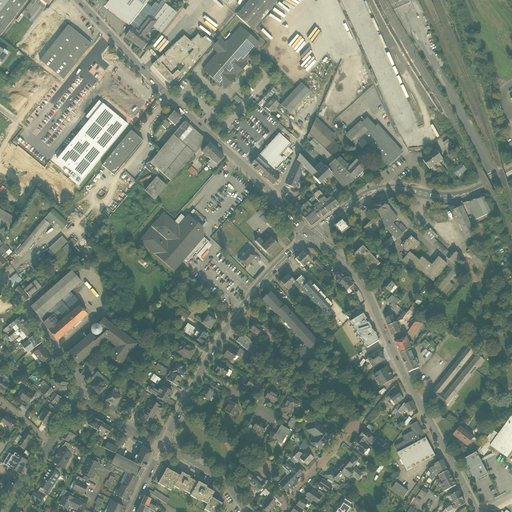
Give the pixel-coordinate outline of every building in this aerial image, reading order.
[(0,0),(0,36),(28,0),(26,0),(18,10),(4,0),(0,0)] [(4,0),(18,10),(26,0),(4,0)] [(109,0),(104,7),(108,10),(116,0),(115,0),(109,0)] [(149,0),(115,0),(116,0),(108,10),(128,26),(130,25),(138,14),(146,4),(149,0)] [(249,0),(236,16),(249,28),(273,0),(249,0)] [(411,3),(409,0),(392,0),(397,9),(403,6),(411,3)] [(423,0),(428,11),(434,8),(430,0),(423,0)] [(146,4),(138,14),(146,21),(148,18),(150,16),(152,18),(153,17),(154,18),(165,4),(161,1),(159,5),(155,3),(151,8),(146,4)] [(165,4),(154,18),(155,18),(154,19),(157,21),(155,24),(152,28),(160,34),(177,13),(165,4)] [(219,22),(224,24),(230,12),(217,6),(212,17),(215,18),(217,19),(216,19),(220,21),(219,22)] [(40,61),(68,26),(48,10),(20,45),(40,61)] [(138,31),(146,21),(138,14),(130,25),(133,27),(138,31)] [(152,28),(155,24),(148,18),(146,21),(138,31),(141,34),(145,37),(152,28)] [(91,44),(68,26),(40,61),(63,80),(91,44)] [(125,37),(134,44),(141,34),(138,31),(133,27),(125,37)] [(240,27),(233,35),(252,52),(259,44),(240,27)] [(145,37),(141,34),(134,44),(142,50),(150,41),(145,37)] [(177,42),(163,55),(163,56),(165,54),(168,57),(166,59),(180,74),(174,79),(175,80),(174,81),(177,81),(178,82),(212,43),(205,36),(202,39),(197,34),(193,39),(194,40),(192,43),(196,47),(189,55),(177,42)] [(244,62),(252,52),(233,35),(225,44),(219,39),(212,48),(218,53),(203,70),(222,87),(223,86),(226,82),(229,85),(247,64),(244,62)] [(182,37),(177,42),(189,55),(196,47),(192,43),(185,37),(182,37)] [(0,59),(2,62),(9,53),(4,50),(3,51),(0,48),(0,59)] [(163,55),(152,66),(169,84),(171,82),(172,83),(174,81),(173,81),(174,81),(175,80),(174,79),(180,74),(166,59),(168,57),(165,54),(163,56),(163,55)] [(280,105),(288,113),(309,90),(301,83),(286,99),(280,105)] [(94,91),(87,86),(83,91),(89,96),(94,91)] [(265,97),(268,100),(277,90),(274,88),(265,97)] [(273,98),(269,103),(275,108),(279,104),(273,98)] [(85,117),(89,120),(103,104),(99,101),(85,117)] [(272,111),(275,108),(269,103),(265,107),(271,112),(272,111)] [(78,184),(127,124),(103,104),(89,120),(57,159),(71,171),(73,173),(70,177),(78,184)] [(168,123),(168,122),(168,121),(168,120),(175,126),(177,123),(179,121),(181,118),(178,114),(177,115),(174,111),(162,126),(165,129),(169,125),(168,123)] [(315,118),(314,122),(333,140),(336,137),(321,122),(315,118)] [(368,144),(388,166),(401,155),(376,127),(368,118),(362,123),(347,136),(355,146),(357,144),(363,138),(368,144)] [(345,135),(347,136),(362,123),(360,121),(345,135)] [(150,172),(155,167),(189,125),(185,122),(183,123),(146,168),(150,172)] [(324,150),(333,140),(314,122),(308,134),(318,144),(324,150)] [(378,124),(376,127),(401,155),(403,153),(378,124)] [(195,131),(189,125),(155,167),(161,172),(195,131)] [(143,140),(131,131),(102,165),(114,175),(143,140)] [(206,140),(195,131),(161,172),(171,181),(206,140)] [(257,157),(272,172),(273,172),(274,170),(275,171),(285,161),(285,160),(282,158),(280,156),(291,144),(279,133),(257,157)] [(368,144),(363,138),(357,144),(362,149),(368,144)] [(309,142),(315,148),(318,144),(313,139),(309,142)] [(443,142),(447,147),(451,144),(448,139),(443,142)] [(341,148),(333,140),(324,150),(333,157),(335,159),(337,161),(340,157),(336,153),(341,148)] [(201,152),(208,158),(216,150),(209,143),(201,152)] [(314,148),(328,162),(333,157),(318,144),(315,148),(314,148)] [(292,152),(288,148),(282,154),(284,156),(282,158),(285,160),(292,152)] [(37,173),(9,150),(4,156),(24,173),(22,175),(30,181),(37,173)] [(224,157),(216,150),(208,158),(210,160),(216,165),(224,157)] [(436,150),(429,155),(436,164),(443,159),(436,150)] [(308,173),(312,177),(317,173),(313,169),(299,154),(297,160),(303,168),(308,173)] [(430,169),(432,167),(436,164),(429,155),(423,160),(430,169)] [(262,175),(266,179),(272,172),(257,157),(253,162),(250,165),(253,167),(262,175)] [(340,157),(337,161),(356,179),(366,168),(368,166),(364,162),(362,164),(357,160),(349,168),(347,166),(348,165),(340,157)] [(344,188),(356,179),(337,161),(335,159),(330,164),(326,168),(331,174),(340,184),(340,185),(340,186),(342,188),(343,188),(343,187),(344,188)] [(213,169),(216,165),(210,160),(209,161),(207,163),(213,169)] [(295,188),(303,168),(297,160),(286,184),(295,188)] [(453,170),(457,176),(466,170),(462,164),(453,170)] [(325,180),(331,174),(326,168),(324,166),(320,170),(317,173),(312,177),(319,185),(325,180)] [(188,170),(194,176),(197,172),(191,167),(188,170)] [(134,182),(135,181),(125,171),(124,173),(134,182)] [(62,208),(80,186),(63,172),(50,190),(42,184),(38,189),(62,208)] [(266,179),(273,185),(279,178),(274,173),(273,172),(272,172),(266,179)] [(145,191),(154,200),(166,187),(155,178),(145,191)] [(320,204),(327,214),(338,205),(330,196),(326,200),(319,192),(314,185),(312,185),(308,189),(313,195),(313,196),(320,204)] [(307,202),(314,209),(320,204),(313,196),(307,202)] [(288,201),(293,206),(296,203),(297,203),(292,197),(288,201)] [(484,197),(474,200),(478,208),(481,206),(485,215),(491,213),(484,197)] [(381,215),(390,209),(390,208),(383,200),(374,207),(381,215)] [(475,220),(485,215),(481,206),(478,208),(474,200),(472,201),(468,203),(475,220)] [(310,225),(312,225),(320,219),(316,215),(312,210),(314,209),(307,202),(301,208),(296,203),(293,206),(308,223),(310,225)] [(316,215),(320,219),(327,214),(320,204),(314,209),(312,210),(316,215)] [(72,205),(65,213),(69,216),(75,208),(72,205)] [(453,210),(466,240),(470,238),(475,236),(475,235),(462,206),(453,210)] [(0,209),(0,227),(7,231),(14,218),(0,209)] [(256,213),(260,218),(264,214),(260,209),(256,213)] [(390,209),(381,215),(384,218),(380,222),(383,224),(393,235),(396,239),(402,234),(397,228),(394,224),(392,223),(398,218),(390,209)] [(52,220),(62,229),(68,223),(52,210),(47,216),(52,220)] [(195,253),(197,255),(198,255),(205,248),(202,245),(206,240),(203,237),(203,228),(188,215),(181,223),(177,219),(174,223),(163,213),(139,241),(174,271),(184,259),(187,262),(195,253)] [(270,220),(264,214),(260,218),(266,224),(267,223),(270,220)] [(370,236),(383,224),(380,222),(384,218),(381,215),(379,218),(378,217),(378,216),(376,218),(375,218),(363,228),(364,228),(363,228),(370,236)] [(52,220),(47,216),(44,220),(49,224),(52,220)] [(335,225),(342,234),(344,232),(350,228),(343,219),(335,225)] [(44,220),(31,235),(35,239),(36,240),(49,224),(44,220)] [(267,223),(274,231),(278,228),(270,220),(267,223)] [(397,228),(402,234),(407,230),(401,223),(399,225),(397,228)] [(423,236),(431,243),(434,239),(437,236),(430,229),(424,235),(423,236)] [(345,237),(349,241),(351,239),(345,233),(344,232),(342,234),(345,237)] [(470,238),(472,243),(480,239),(478,234),(475,235),(475,236),(470,238)] [(31,243),(35,239),(31,235),(15,253),(20,257),(32,244),(31,243)] [(381,246),(384,250),(396,239),(393,235),(381,246)] [(62,236),(49,249),(49,250),(54,255),(67,242),(62,236)] [(407,251),(408,252),(411,248),(413,250),(414,249),(416,248),(415,247),(416,246),(417,246),(418,245),(418,243),(419,243),(411,237),(408,240),(407,241),(406,242),(406,243),(403,247),(404,249),(405,250),(406,251),(407,251)] [(77,242),(72,238),(68,243),(73,247),(77,242)] [(267,251),(270,254),(279,246),(271,238),(265,245),(259,238),(255,241),(266,252),(267,251)] [(431,243),(446,257),(449,253),(434,239),(431,243)] [(209,243),(206,240),(202,245),(205,248),(198,255),(197,255),(196,256),(200,259),(211,246),(209,243)] [(67,244),(62,249),(69,256),(74,251),(67,244)] [(355,254),(372,273),(381,264),(364,246),(355,254)] [(466,252),(476,260),(481,254),(472,246),(466,252)] [(9,250),(6,247),(1,252),(3,255),(9,250)] [(453,249),(449,253),(446,257),(452,263),(459,255),(453,249)] [(238,259),(247,267),(254,259),(258,263),(260,260),(256,256),(256,257),(249,250),(243,257),(242,256),(238,259)] [(295,259),(303,267),(307,262),(309,264),(312,260),(303,251),(299,256),(299,255),(295,259)] [(416,267),(433,281),(447,264),(439,257),(432,266),(422,257),(419,261),(410,253),(403,261),(414,270),(416,267)] [(487,259),(481,254),(476,260),(481,265),(487,259)] [(318,268),(322,273),(323,271),(325,269),(317,260),(314,263),(319,267),(318,268)] [(80,307),(82,305),(70,291),(81,282),(72,271),(31,307),(43,323),(53,315),(55,318),(54,319),(56,321),(57,323),(59,321),(60,320),(60,321),(60,322),(49,331),(57,341),(87,315),(80,307)] [(336,281),(339,284),(347,277),(345,275),(344,276),(339,271),(334,275),(338,279),(336,281)] [(9,279),(12,283),(19,278),(16,273),(9,279)] [(295,286),(299,291),(301,289),(295,282),(288,274),(280,281),(288,290),(291,287),(290,286),(293,283),(296,286),(295,286)] [(354,285),(347,277),(339,284),(351,297),(354,294),(352,292),(350,294),(348,291),(349,289),(350,290),(352,290),(353,289),(354,287),(353,286),(354,285)] [(299,278),(295,282),(301,289),(305,293),(328,318),(332,314),(333,313),(329,309),(333,305),(310,280),(305,284),(299,278)] [(382,286),(389,292),(390,291),(389,291),(392,287),(393,288),(395,285),(388,279),(382,286)] [(35,281),(27,287),(33,294),(41,287),(35,281)] [(14,290),(19,296),(23,293),(22,291),(19,288),(18,287),(14,290)] [(31,296),(33,294),(27,287),(22,291),(23,293),(28,298),(31,296)] [(305,293),(301,289),(299,291),(296,293),(300,297),(305,293)] [(275,314),(277,313),(277,312),(283,307),(270,292),(262,299),(270,308),(270,307),(273,310),(272,310),(275,314)] [(28,298),(23,293),(19,296),(24,302),(28,299),(28,298)] [(389,306),(392,310),(394,308),(396,307),(395,306),(400,301),(398,299),(396,301),(395,299),(391,303),(392,304),(389,306)] [(286,322),(288,325),(295,318),(284,306),(283,307),(277,312),(277,313),(279,315),(285,322),(286,322)] [(180,311),(189,317),(191,314),(182,308),(180,311)] [(187,320),(189,317),(180,311),(178,314),(187,320)] [(191,314),(189,317),(194,320),(195,319),(197,316),(197,315),(192,312),(191,314)] [(396,322),(403,319),(407,314),(403,312),(400,317),(399,317),(400,318),(394,320),(396,323),(396,322)] [(195,319),(210,329),(213,325),(216,320),(207,314),(205,317),(204,316),(203,318),(204,319),(203,321),(200,319),(200,318),(197,316),(195,319)] [(367,319),(364,314),(351,321),(367,348),(379,341),(378,338),(376,335),(377,335),(376,332),(375,333),(373,330),(371,328),(372,327),(369,322),(368,323),(366,319),(367,319)] [(43,323),(49,331),(60,322),(60,321),(60,320),(59,321),(57,323),(56,321),(54,319),(55,318),(53,315),(43,323)] [(385,319),(388,326),(396,323),(394,320),(392,315),(385,319)] [(16,331),(19,335),(23,331),(27,336),(32,332),(25,323),(20,316),(4,329),(6,332),(14,326),(16,328),(17,329),(16,331)] [(297,334),(299,337),(306,330),(295,318),(288,325),(290,327),(296,335),(297,334)] [(101,325),(100,327),(97,329),(99,331),(97,333),(96,332),(94,334),(92,335),(91,334),(88,337),(89,338),(70,354),(78,363),(81,361),(79,360),(107,336),(109,337),(110,338),(108,340),(115,346),(116,345),(117,345),(119,346),(111,358),(114,360),(115,358),(116,359),(115,361),(115,362),(116,362),(118,364),(131,348),(132,349),(136,344),(103,319),(99,324),(101,325)] [(409,330),(414,334),(421,324),(417,320),(409,330)] [(250,330),(257,336),(263,329),(266,331),(268,329),(263,324),(261,327),(256,322),(250,330)] [(396,322),(396,323),(388,326),(392,335),(401,332),(399,329),(401,328),(399,324),(398,325),(396,322)] [(192,338),(196,332),(188,326),(186,329),(184,332),(192,338)] [(207,335),(198,329),(198,330),(196,332),(192,338),(201,344),(204,340),(204,339),(207,335)] [(317,342),(306,330),(299,337),(302,339),(301,340),(306,345),(309,349),(310,349),(317,342)] [(16,331),(14,333),(15,334),(13,336),(12,335),(9,337),(13,341),(20,336),(19,335),(16,331)] [(234,340),(254,356),(257,352),(258,353),(260,350),(250,341),(250,340),(240,332),(234,340)] [(24,349),(27,353),(30,351),(41,343),(35,335),(25,342),(21,345),(23,347),(30,342),(31,344),(24,349)] [(81,361),(109,337),(107,336),(79,360),(81,361)] [(69,353),(70,354),(89,338),(88,337),(69,353)] [(395,342),(400,354),(410,349),(411,348),(413,347),(412,344),(410,345),(407,338),(407,337),(395,342)] [(420,345),(425,349),(429,344),(425,340),(420,345)] [(185,357),(189,359),(192,353),(193,354),(196,350),(191,347),(191,346),(186,343),(185,344),(182,342),(180,345),(177,344),(177,345),(175,344),(174,345),(176,346),(175,347),(178,349),(176,352),(180,354),(179,356),(184,358),(185,357)] [(109,356),(111,358),(119,346),(117,345),(109,356)] [(296,360),(298,361),(310,350),(310,349),(309,349),(306,345),(293,356),(296,360)] [(42,363),(45,360),(50,356),(48,353),(44,349),(42,346),(33,353),(42,363)] [(232,361),(235,355),(237,352),(229,347),(224,356),(229,359),(232,361)] [(441,401),(447,406),(458,392),(484,360),(468,347),(431,393),(437,398),(441,401)] [(120,365),(132,349),(131,348),(118,364),(120,365)] [(414,357),(410,349),(400,354),(404,363),(416,358),(415,357),(414,357)] [(159,355),(167,361),(171,355),(163,350),(159,355)] [(371,363),(374,367),(380,363),(385,360),(380,351),(375,353),(371,355),(371,356),(368,358),(371,363)] [(439,383),(461,354),(457,351),(435,380),(439,383)] [(416,359),(416,358),(404,363),(408,373),(419,368),(417,365),(415,360),(416,359)] [(177,362),(171,372),(173,373),(177,376),(178,374),(182,377),(186,371),(187,369),(183,367),(183,366),(177,362)] [(214,373),(219,376),(221,374),(225,376),(225,375),(228,370),(229,369),(219,363),(218,366),(214,373)] [(83,371),(88,376),(92,371),(93,370),(91,369),(93,368),(89,364),(83,371)] [(375,376),(381,386),(394,379),(391,374),(390,371),(389,372),(387,367),(377,373),(375,376)] [(90,380),(94,384),(98,380),(100,382),(101,381),(105,385),(104,386),(105,387),(109,383),(104,378),(103,378),(97,373),(96,374),(93,377),(92,378),(90,380)] [(149,379),(163,388),(163,387),(166,383),(161,379),(153,373),(149,379)] [(177,376),(173,373),(170,377),(168,380),(177,386),(181,379),(177,376)] [(2,376),(0,378),(9,384),(10,382),(7,380),(8,378),(3,375),(2,376)] [(0,388),(3,391),(9,384),(0,378),(0,377),(0,388)] [(68,383),(63,378),(62,377),(59,379),(55,383),(58,386),(62,390),(63,390),(64,390),(65,388),(65,387),(65,386),(68,383)] [(246,387),(256,393),(259,389),(258,389),(260,386),(258,384),(258,383),(251,378),(246,387)] [(42,394),(46,397),(53,390),(49,387),(49,386),(47,384),(43,380),(40,384),(43,387),(39,391),(42,394)] [(97,394),(98,394),(99,394),(105,387),(104,386),(105,385),(101,381),(100,382),(98,380),(94,384),(91,387),(96,391),(96,392),(96,393),(97,394)] [(143,387),(149,391),(152,387),(146,383),(143,387)] [(149,391),(166,403),(172,393),(163,387),(163,388),(160,393),(152,387),(149,391)] [(201,397),(208,400),(213,391),(209,389),(206,387),(201,397)] [(388,393),(390,395),(397,390),(395,387),(391,389),(388,393)] [(17,395),(19,397),(25,390),(22,388),(17,395)] [(111,404),(115,406),(121,398),(120,397),(120,396),(116,393),(118,390),(115,388),(106,400),(111,404)] [(23,400),(28,403),(31,400),(32,401),(35,397),(25,390),(19,397),(19,398),(23,400)] [(265,398),(274,403),(279,395),(269,390),(265,398)] [(389,396),(392,400),(395,405),(401,400),(400,399),(403,397),(397,390),(390,395),(389,396)] [(139,402),(141,403),(147,393),(145,392),(139,402)] [(57,395),(53,401),(62,407),(66,401),(57,395)] [(281,409),(289,413),(292,409),(291,409),(293,406),(297,408),(299,403),(288,397),(281,409)] [(59,411),(62,407),(53,401),(51,403),(57,409),(59,411)] [(126,414),(129,416),(131,413),(132,413),(134,409),(135,406),(132,404),(132,403),(128,401),(122,411),(121,413),(125,415),(126,414)] [(147,408),(144,411),(148,414),(147,415),(148,416),(152,419),(157,411),(160,412),(163,408),(151,401),(148,405),(149,405),(147,408)] [(224,411),(231,415),(233,411),(235,413),(239,407),(230,401),(229,401),(228,404),(224,411)] [(405,405),(406,407),(408,411),(409,413),(416,409),(412,401),(405,405)] [(404,403),(398,411),(401,414),(404,410),(406,407),(405,405),(404,403)] [(50,404),(46,410),(52,414),(55,409),(50,404)] [(53,415),(52,414),(46,410),(44,409),(42,412),(44,414),(40,420),(46,424),(53,415)] [(134,419),(140,422),(143,416),(141,415),(138,413),(134,419)] [(445,420),(453,426),(458,420),(450,414),(445,420)] [(3,425),(10,430),(13,426),(16,422),(9,418),(8,419),(5,416),(2,421),(5,423),(4,424),(3,425)] [(96,433),(96,434),(102,423),(94,418),(93,420),(91,419),(88,425),(97,431),(96,433)] [(252,428),(261,434),(266,426),(257,420),(252,428)] [(310,443),(319,450),(323,445),(323,443),(325,440),(327,440),(332,434),(326,430),(325,432),(324,431),(325,429),(323,427),(322,428),(314,422),(309,428),(313,431),(312,432),(316,436),(315,437),(310,443)] [(394,446),(398,453),(425,438),(417,422),(410,426),(413,431),(402,436),(404,441),(395,445),(394,446)] [(107,436),(109,433),(111,428),(102,423),(96,434),(98,435),(102,437),(103,434),(107,436)] [(507,456),(511,449),(511,428),(506,424),(498,434),(491,444),(491,445),(498,449),(507,456)] [(272,446),(273,445),(274,445),(276,441),(277,442),(279,443),(280,443),(279,443),(283,437),(284,438),(285,437),(284,437),(286,434),(287,435),(290,431),(281,426),(275,436),(274,435),(272,439),(270,440),(270,439),(270,440),(269,442),(268,442),(269,444),(271,445),(271,446),(272,446)] [(453,435),(460,440),(466,433),(463,430),(464,429),(460,426),(453,435)] [(118,432),(111,428),(109,433),(115,436),(118,432)] [(307,431),(315,437),(316,436),(312,432),(313,431),(309,428),(307,431)] [(61,438),(68,442),(70,439),(73,441),(76,436),(66,430),(61,438)] [(366,441),(367,441),(371,436),(365,430),(360,436),(361,437),(365,440),(366,441)] [(480,453),(484,456),(484,455),(489,449),(488,449),(491,445),(491,444),(498,434),(493,430),(477,451),(480,453)] [(31,438),(25,433),(22,437),(17,444),(23,448),(31,438)] [(469,435),(466,433),(460,440),(467,445),(474,437),(470,434),(469,435)] [(14,441),(17,444),(22,437),(20,436),(18,438),(17,437),(14,441)] [(374,438),(371,436),(367,441),(371,444),(375,439),(374,438)] [(376,443),(382,447),(386,442),(378,437),(377,436),(375,439),(377,441),(376,443)] [(361,453),(362,454),(364,453),(365,452),(365,451),(368,447),(363,444),(364,443),(363,442),(365,440),(361,437),(359,439),(358,439),(356,439),(354,442),(354,443),(353,446),(361,452),(361,453)] [(426,438),(425,438),(398,453),(397,453),(407,471),(436,455),(426,438)] [(303,442),(299,447),(306,452),(306,451),(310,447),(303,442)] [(354,443),(354,442),(351,445),(361,453),(361,452),(353,446),(354,443)] [(382,447),(387,451),(390,446),(386,442),(382,447)] [(118,449),(107,443),(104,448),(115,454),(118,449)] [(71,455),(73,456),(75,451),(70,448),(67,447),(66,448),(63,446),(62,445),(61,448),(72,455),(71,455)] [(496,453),(498,449),(491,445),(488,449),(489,449),(493,452),(494,451),(496,453)] [(145,469),(145,468),(147,464),(152,454),(151,451),(151,452),(142,447),(138,455),(137,454),(134,458),(136,459),(134,463),(145,469)] [(57,463),(62,466),(64,463),(66,464),(66,463),(67,463),(69,459),(71,455),(72,455),(61,448),(58,453),(57,453),(55,456),(56,457),(52,462),(57,465),(57,463)] [(298,452),(294,456),(298,460),(299,459),(306,465),(310,461),(313,458),(306,451),(306,452),(304,454),(298,452)] [(465,458),(476,480),(488,474),(478,456),(476,453),(476,452),(465,458)] [(3,464),(6,465),(12,455),(9,453),(3,464)] [(12,455),(6,465),(19,474),(22,469),(24,466),(24,465),(27,461),(21,457),(21,456),(15,453),(13,456),(12,455)] [(139,479),(145,469),(134,463),(116,454),(110,465),(112,466),(128,474),(138,478),(139,479)] [(346,460),(337,470),(339,472),(339,473),(342,476),(344,474),(349,479),(353,475),(355,477),(355,476),(358,478),(362,474),(359,472),(360,471),(356,468),(354,469),(352,468),(358,461),(354,457),(349,463),(346,460)] [(86,465),(85,466),(94,471),(96,468),(97,468),(98,466),(96,465),(97,463),(89,459),(88,461),(87,461),(86,463),(86,465)] [(435,464),(435,466),(437,470),(445,465),(443,460),(435,464)] [(279,485),(285,491),(291,485),(295,481),(297,479),(296,477),(300,472),(295,466),(295,467),(293,465),(288,461),(283,466),(290,472),(288,474),(289,475),(279,485)] [(448,471),(445,465),(437,470),(439,472),(440,475),(448,471)] [(93,474),(94,471),(85,466),(84,468),(83,469),(82,471),(83,472),(82,474),(90,478),(91,476),(93,476),(94,474),(93,474)] [(187,475),(182,472),(180,475),(163,466),(154,481),(171,491),(173,486),(179,489),(182,491),(183,490),(191,494),(197,483),(189,478),(190,476),(187,475)] [(252,466),(249,469),(257,476),(258,475),(254,471),(256,470),(252,466)] [(46,474),(43,480),(52,486),(57,479),(55,478),(58,474),(53,470),(49,468),(48,467),(46,471),(46,472),(45,473),(46,474)] [(58,474),(61,475),(63,472),(55,467),(53,470),(58,474)] [(255,488),(258,491),(264,483),(257,476),(249,469),(245,474),(248,476),(247,477),(251,481),(251,482),(256,487),(255,488)] [(337,482),(342,476),(339,473),(339,472),(337,470),(336,469),(333,473),(336,476),(334,478),(335,479),(337,482)] [(430,477),(433,479),(435,475),(439,472),(437,470),(432,473),(430,477)] [(326,476),(332,482),(335,479),(334,478),(336,476),(333,473),(331,471),(326,476)] [(452,478),(448,471),(440,475),(439,476),(440,478),(443,483),(452,478)] [(497,486),(500,485),(494,473),(491,474),(497,486)] [(128,474),(125,479),(135,484),(138,478),(128,474)] [(278,484),(279,485),(289,475),(288,474),(278,484)] [(267,481),(270,484),(275,477),(272,475),(267,481)] [(0,482),(0,489),(3,491),(9,482),(2,478),(0,482)] [(456,486),(452,478),(443,483),(441,484),(443,487),(441,488),(443,491),(444,490),(445,491),(456,486)] [(48,492),(52,486),(43,480),(42,479),(38,486),(40,488),(45,491),(48,492)] [(132,490),(135,484),(125,479),(122,485),(132,489),(132,490)] [(318,486),(326,491),(330,485),(326,482),(323,480),(321,483),(320,482),(318,486)] [(73,489),(83,494),(85,489),(86,489),(87,488),(86,487),(87,486),(83,484),(77,481),(73,489)] [(204,485),(198,481),(197,483),(191,494),(190,495),(196,499),(195,499),(199,501),(199,499),(207,504),(211,497),(214,492),(206,488),(207,486),(204,484),(204,485)] [(16,486),(9,482),(3,491),(10,495),(16,486)] [(392,489),(404,497),(408,491),(396,482),(392,489)] [(129,495),(132,489),(122,485),(122,484),(119,490),(129,495)] [(306,496),(305,499),(311,503),(312,500),(316,503),(317,501),(318,501),(321,496),(316,492),(311,489),(308,495),(306,494),(305,495),(305,496),(306,496)] [(39,490),(36,494),(43,498),(44,498),(46,495),(44,493),(39,490)] [(126,500),(129,495),(119,490),(116,495),(126,500)] [(167,498),(155,490),(152,495),(164,502),(167,498)] [(450,495),(451,497),(452,499),(454,502),(462,497),(459,491),(450,495)] [(39,504),(43,498),(36,494),(34,492),(30,499),(39,504)] [(60,504),(63,506),(67,508),(68,506),(69,506),(69,505),(77,509),(80,502),(76,500),(76,499),(74,498),(74,499),(72,498),(69,497),(68,499),(64,496),(64,497),(60,504)] [(141,504),(147,507),(149,504),(151,499),(144,496),(141,504)] [(217,511),(222,504),(211,497),(207,504),(204,509),(209,511),(217,511)] [(262,509),(266,511),(268,511),(275,504),(273,503),(274,502),(275,502),(269,497),(263,504),(264,506),(262,509)] [(454,502),(455,505),(457,508),(465,504),(464,501),(462,497),(454,502)] [(297,503),(296,505),(303,509),(306,504),(309,506),(311,503),(305,499),(303,501),(300,500),(298,503),(297,503)] [(113,502),(110,507),(119,511),(120,511),(123,507),(113,502)] [(338,509),(336,511),(347,511),(351,508),(349,507),(342,502),(341,502),(337,508),(338,509)]
